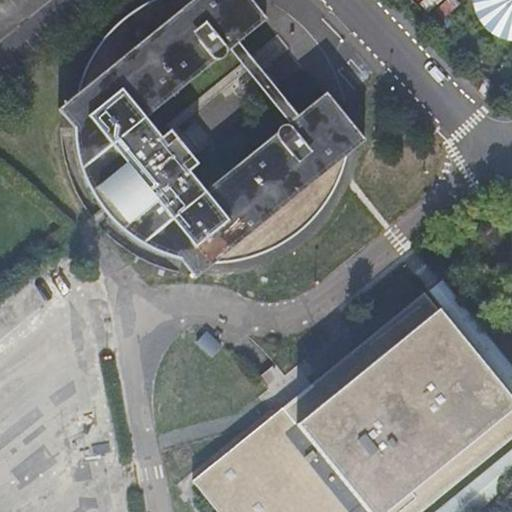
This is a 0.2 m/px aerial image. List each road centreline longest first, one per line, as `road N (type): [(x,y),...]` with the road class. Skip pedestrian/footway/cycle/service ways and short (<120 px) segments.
road 1 (residential): [(495,157),(292,318),(258,323),(206,304),(157,310),(141,328),(133,358),(158,511)]
road 2 (residential): [(349,0),(495,157)]
